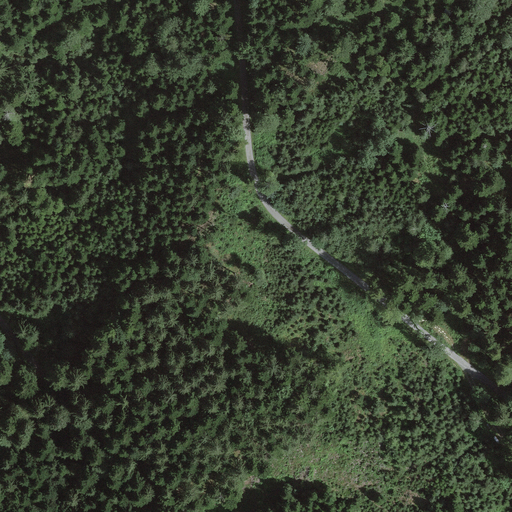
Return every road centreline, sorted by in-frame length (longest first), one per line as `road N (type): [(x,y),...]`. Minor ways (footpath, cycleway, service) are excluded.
road 1 (track): [(511,404),(264,201),(252,164),(235,0)]
road 2 (track): [(0,321),(75,390),(180,511)]
